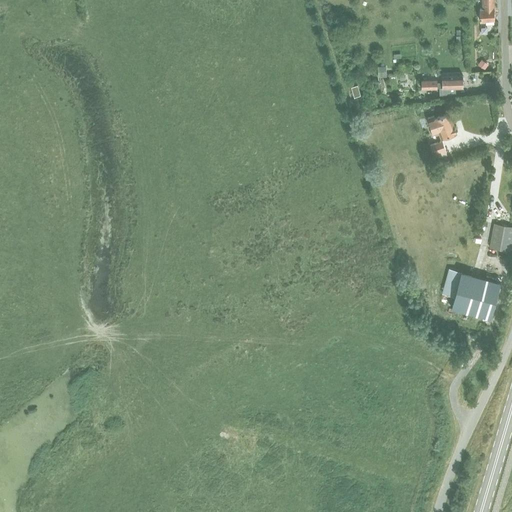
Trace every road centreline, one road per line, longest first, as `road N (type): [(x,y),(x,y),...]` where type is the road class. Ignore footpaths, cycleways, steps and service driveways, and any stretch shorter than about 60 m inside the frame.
road 1 (unclassified): [(437,511),(511,333)]
road 2 (unclassified): [(511,125),(503,0)]
